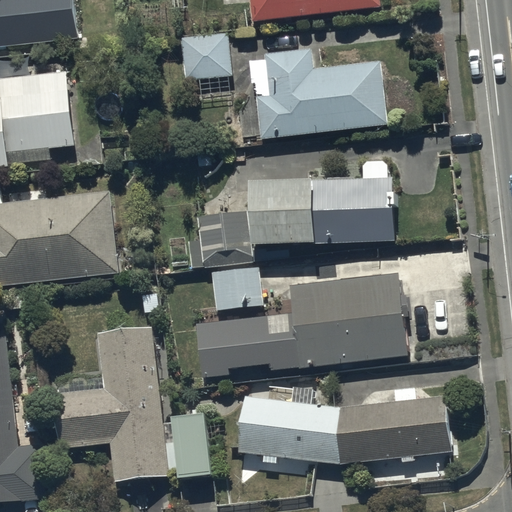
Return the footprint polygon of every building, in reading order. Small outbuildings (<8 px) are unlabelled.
[(0,0),(0,48),(80,39),(75,0),(0,0)] [(251,0),(254,22),(380,10),(378,0),(251,0)] [(230,34),(182,39),(186,82),(234,77),(230,34)] [(312,49),(266,55),(271,97),(257,98),(262,141),(389,125),(381,62),(315,71),(312,49)] [(76,145),(67,74),(61,75),(59,60),(45,62),(47,75),(31,77),(29,61),(0,65),(2,80),(0,79),(0,168),(12,167),(10,153),(76,145)] [(252,183),(253,212),(199,215),(200,240),(190,240),(191,267),(259,264),(258,246),(397,239),(394,178),(390,178),(389,163),(364,164),(365,177),(252,183)] [(110,193),(0,203),(0,287),(119,275),(110,193)] [(260,267),(213,271),(217,312),(263,308),(260,267)] [(399,275),(291,286),(294,316),(198,326),(203,377),(409,356),(405,320),(411,319),(408,295),(401,296),(399,275)] [(105,389),(54,394),(61,450),(112,444),(117,483),(170,477),(169,470),(175,470),(170,423),(165,423),(154,329),(100,335),(105,389)] [(20,447),(6,338),(0,338),(0,504),(47,499),(40,445),(20,447)] [(344,410),(246,397),(240,452),(341,466),(404,459),(405,465),(417,463),(416,457),(453,453),(447,396),(420,399),(419,389),(398,392),(399,404),(344,410)] [(207,414),(173,418),(179,479),(214,475),(207,414)]
